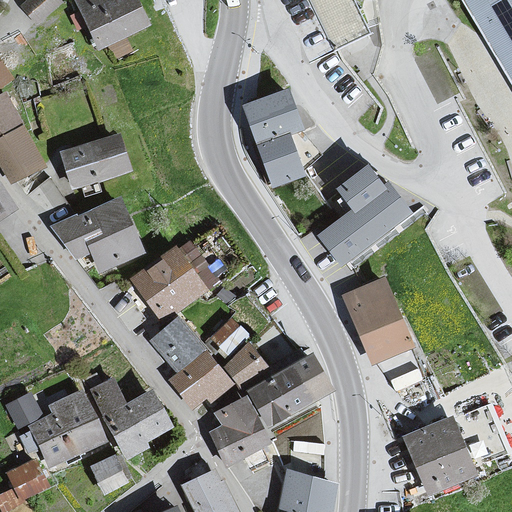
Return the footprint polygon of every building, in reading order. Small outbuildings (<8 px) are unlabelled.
[(64,8),(57,0),(30,0),(21,8),(37,28),(64,8)] [(76,0),(99,53),(157,32),(143,0),(76,0)] [(511,0),(461,0),(511,89),(511,0)] [(0,58),(0,90),(15,82),(0,58)] [(292,90),(244,107),(258,149),(310,133),(292,90)] [(50,163),(8,94),(0,99),(0,156),(16,183),(50,163)] [(121,136),(63,153),(71,189),(137,173),(121,136)] [(0,192),(0,224),(15,215),(0,192)] [(123,198),(54,225),(80,260),(92,255),(98,277),(144,255),(123,198)] [(179,248),(133,278),(160,319),(214,293),(179,248)] [(392,278),(345,290),(374,366),(416,347),(392,278)] [(234,311),(212,334),(227,349),(250,327),(234,311)] [(182,319),(152,343),(177,373),(208,348),(182,319)] [(238,375),(267,360),(256,339),(227,354),(238,375)] [(209,353),(172,384),(196,412),(209,402),(214,408),(236,387),(209,353)] [(320,355),(251,393),(269,431),(338,394),(320,355)] [(121,381),(90,393),(128,460),(155,451),(152,443),(177,431),(156,397),(132,405),(121,381)] [(34,396),(9,407),(17,431),(46,415),(34,396)] [(57,417),(33,427),(49,468),(109,446),(85,396),(52,406),(57,417)] [(223,428),(213,432),(231,467),(272,444),(249,400),(217,416),(223,428)] [(455,416),(406,437),(432,497),(487,474),(455,416)] [(338,509),(342,473),(325,471),(328,438),(291,434),(284,504),(338,509)] [(119,458),(92,466),(104,495),(131,485),(119,458)] [(42,463),(10,476),(22,504),(57,488),(42,463)] [(236,511),(213,476),(183,485),(196,511),(236,511)] [(11,492),(0,495),(0,504),(4,511),(6,511),(22,504),(11,492)]
